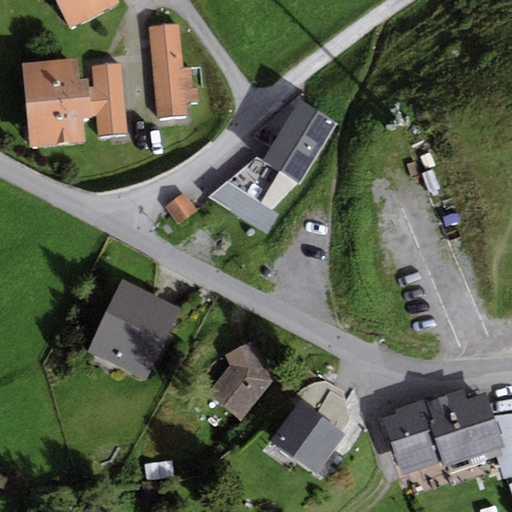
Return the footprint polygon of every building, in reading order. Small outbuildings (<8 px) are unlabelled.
[(55,0),(71,29),(119,4),(116,0),(55,0)] [(190,67),(182,68),(178,24),(147,27),(157,120),(187,117),(186,103),(194,102),(198,101),(197,90),(193,90),(190,67)] [(76,57),(22,63),(30,147),(85,142),(83,118),(97,117),(98,135),(126,132),(119,63),(92,66),(93,78),(78,79),(76,57)] [(299,183),(337,124),(301,100),(262,159),(299,183)] [(272,210),(299,183),(262,159),(257,157),(227,183),(272,210)] [(279,214),(272,210),(227,183),(208,198),(268,235),(279,214)] [(197,212),(184,194),(165,208),(178,226),(197,212)] [(149,379),(181,310),(120,283),(89,352),(149,379)] [(274,384),(254,341),(225,356),(230,366),(209,393),(242,422),(274,384)] [(294,398),(298,402),(341,432),(349,421),(342,390),(322,384),(302,390),(294,398)] [(493,417),(485,394),(467,401),(463,391),(427,403),(434,421),(429,422),(442,461),(445,468),(493,451),(504,448),(493,417)] [(397,415),(382,419),(396,459),(402,475),(442,461),(429,422),(434,421),(427,403),(426,399),(395,410),(397,415)] [(298,402),(270,442),(317,475),(345,435),(341,432),(298,402)] [(511,414),(493,417),(504,448),(493,451),(504,480),(511,477),(511,414)]
